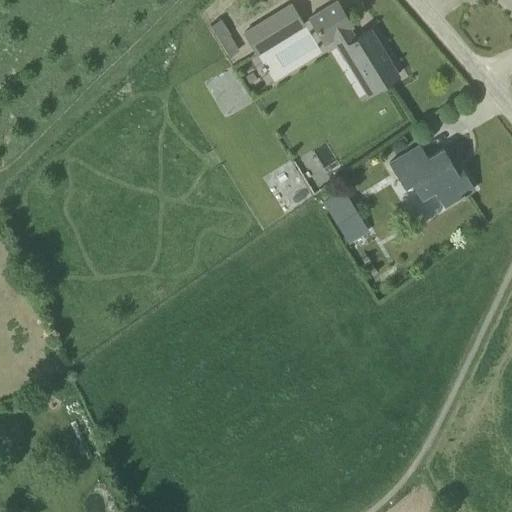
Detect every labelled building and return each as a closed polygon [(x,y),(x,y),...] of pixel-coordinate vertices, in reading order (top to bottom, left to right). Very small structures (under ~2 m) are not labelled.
[(284,0),(255,0),(229,17),(238,32),(286,3),(284,0)] [(336,1),(309,18),(325,44),(333,39),(346,59),(352,55),(373,89),(397,74),(370,30),(355,39),(349,29),(352,27),(336,1)] [(307,29),(292,5),(280,12),(295,36),(307,29)] [(210,24),(229,55),(239,48),(220,18),(210,24)] [(243,35),(258,59),(268,53),(253,28),(243,35)] [(428,157),(420,144),(389,163),(398,176),(405,172),(421,199),(434,191),(444,207),(474,189),(463,171),(458,173),(443,148),(428,157)] [(323,202),(344,237),(365,224),(344,190),(323,202)]
